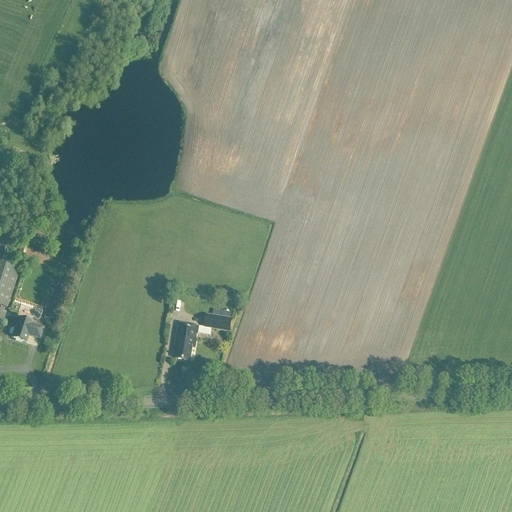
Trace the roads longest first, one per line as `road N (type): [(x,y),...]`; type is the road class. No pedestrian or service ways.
road 1 (tertiary): [(511,394),(0,406)]
road 2 (track): [(398,396),(511,64)]
